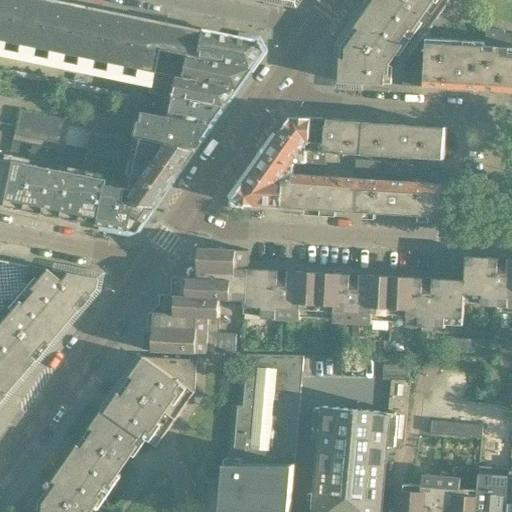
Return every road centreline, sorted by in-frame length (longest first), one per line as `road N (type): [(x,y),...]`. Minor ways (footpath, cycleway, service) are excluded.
road 1 (residential): [(186,210),(223,226),(482,242)]
road 2 (residential): [(0,470),(144,271)]
road 3 (residential): [(277,77),(326,101),(495,115)]
road 4 (residential): [(186,210),(277,77)]
road 5 (residential): [(144,271),(127,256),(0,231)]
road 6 (residential): [(312,26),(176,0)]
road 7 (residential): [(482,242),(495,115)]
